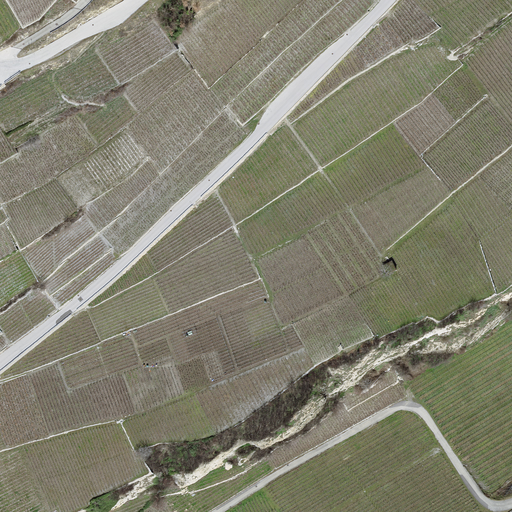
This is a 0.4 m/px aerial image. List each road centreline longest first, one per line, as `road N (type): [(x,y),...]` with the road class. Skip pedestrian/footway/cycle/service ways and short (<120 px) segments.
road 1 (unclassified): [(0,366),(394,0)]
road 2 (track): [(217,511),(400,406),(426,417),(486,503),(511,510)]
road 3 (unclassified): [(1,69),(30,63),(144,0)]
